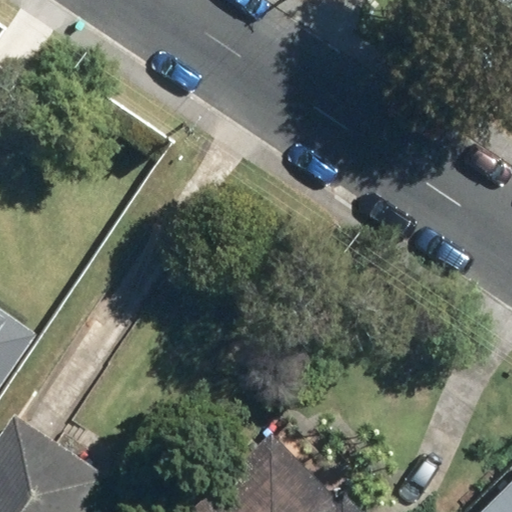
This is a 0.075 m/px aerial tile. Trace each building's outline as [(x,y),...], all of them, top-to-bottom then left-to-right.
[(511,0),(495,0),(511,11),(511,0)] [(0,388),(43,329),(0,297),(0,388)] [(0,511),(86,511),(112,474),(16,410),(0,434),(0,511)] [(370,511),(347,485),(336,494),(277,427),(199,495),(213,511),(370,511)] [(511,511),(511,476),(476,511),(511,511)]
